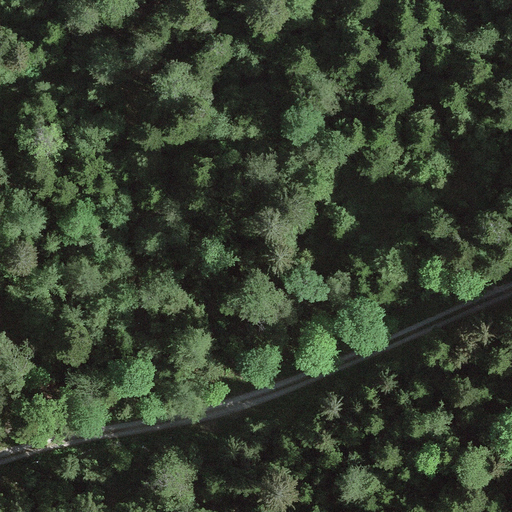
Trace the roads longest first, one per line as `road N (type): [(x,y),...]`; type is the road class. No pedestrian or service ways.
road 1 (track): [(511,290),(250,402),(0,456)]
road 2 (track): [(0,103),(164,0)]
